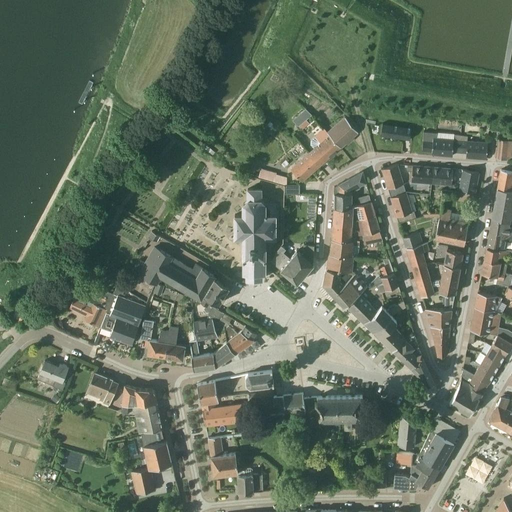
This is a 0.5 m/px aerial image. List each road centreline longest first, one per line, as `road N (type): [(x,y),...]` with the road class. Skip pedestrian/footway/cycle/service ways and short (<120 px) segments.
road 1 (residential): [(449,381),(434,369),(370,158)]
road 2 (residential): [(201,507),(430,503)]
road 3 (residential): [(449,381),(491,162)]
road 4 (residential): [(174,377),(140,374),(39,333),(0,361)]
road 5 (residential): [(301,307),(316,280),(324,193),(370,158)]
road 6 (residential): [(201,507),(174,377)]
road 7 (residential): [(491,162),(370,158)]
